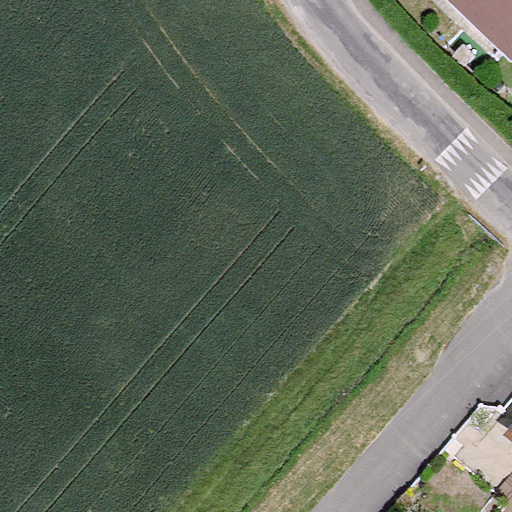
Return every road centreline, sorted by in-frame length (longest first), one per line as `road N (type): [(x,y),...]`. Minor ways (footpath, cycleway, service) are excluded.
road 1 (tertiary): [(319,0),(388,82),(511,203)]
road 2 (residential): [(511,317),(347,511)]
